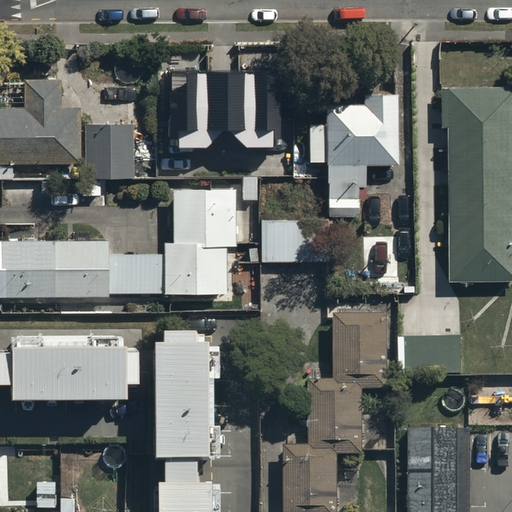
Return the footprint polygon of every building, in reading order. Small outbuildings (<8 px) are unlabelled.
[(277,69),(168,69),(169,142),(203,142),(224,121),(245,141),(277,141),(277,69)] [(24,107),(0,107),(0,161),(79,161),(79,107),(61,107),(61,77),(24,77),(24,107)] [(511,85),(445,86),(446,279),(511,278),(511,85)] [(357,101),(324,102),(326,212),(363,212),(363,163),(397,162),(396,91),(357,91),(357,101)] [(130,122),(88,122),(89,176),(130,176),(130,122)] [(0,238),(0,299),(225,297),(223,186),(162,187),(163,251),(106,252),(106,238),(0,238)] [(263,220),(262,260),(305,261),(305,220),(263,220)] [(415,224),(393,223),(392,253),(415,253),(415,224)] [(389,306),(334,307),(336,374),(308,374),(309,439),(284,439),(285,511),(339,511),(339,449),(364,449),(363,384),(390,384),(389,306)] [(171,343),(162,343),(162,357),(158,357),(158,380),(163,380),(162,459),(173,459),(172,482),(166,482),(166,498),(158,498),(157,511),(227,511),(228,488),(220,488),(220,482),(205,482),(205,467),(217,467),(217,462),(223,462),(223,429),(217,429),(218,383),(227,383),(227,352),(218,352),(218,342),(207,342),(207,332),(172,331),(171,343)] [(462,336),(401,337),(400,373),(463,372),(462,336)] [(0,377),(8,377),(8,392),(123,391),(123,377),(136,377),(135,345),(123,346),(122,337),(13,338),(13,343),(0,343),(0,377)] [(412,431),(411,511),(458,511),(458,430),(412,431)]
